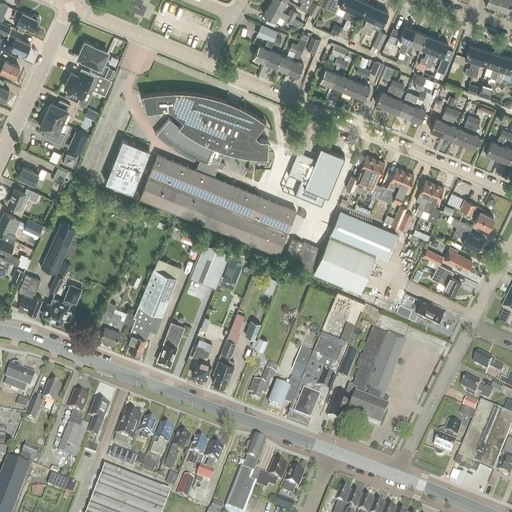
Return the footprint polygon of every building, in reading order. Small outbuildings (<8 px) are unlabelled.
[(286,0),(271,0),(269,4),(281,11),(287,0),(286,0)] [(314,15),(320,5),(312,0),(306,11),(314,15)] [(323,0),(320,6),(327,9),(332,0),(323,0)] [(342,17),(347,19),(355,0),(341,0),(342,0),(341,0),(332,0),(328,9),(336,13),(339,6),(346,9),(342,17)] [(354,13),(361,16),(367,3),(361,0),(355,0),(347,19),(350,21),(354,13)] [(486,0),(485,4),(496,8),(498,0),(486,0)] [(507,12),(511,0),(498,0),(496,8),(507,12)] [(377,8),(367,3),(361,16),(367,19),(364,27),(361,26),(359,31),(365,34),(368,29),(377,8)] [(269,4),(263,15),(275,21),(278,16),(285,19),(285,20),(292,24),(295,18),(287,14),(281,11),(269,4)] [(382,26),(388,13),(377,8),(368,29),(372,31),(373,28),(379,31),(380,31),(382,26)] [(290,9),(287,14),(295,18),(298,13),(290,9)] [(38,24),(40,19),(39,17),(34,15),(32,16),(31,17),(22,12),(22,13),(16,10),(13,16),(19,19),(15,27),(24,31),(26,27),(32,30),(35,25),(38,24)] [(10,27),(0,22),(0,31),(7,35),(10,27)] [(261,25),(257,34),(273,41),(276,36),(277,32),(261,25)] [(399,52),(405,54),(406,52),(415,30),(404,25),(401,31),(393,27),(388,41),(396,44),(398,39),(403,41),(402,45),(400,45),(398,51),(399,52)] [(413,45),(420,48),(426,34),(415,30),(406,52),(410,53),(413,45)] [(386,34),(380,31),(379,31),(372,46),(379,49),(386,34)] [(426,65),(428,60),(428,61),(437,39),(426,34),(420,48),(428,51),(427,53),(426,53),(424,59),(421,58),(420,63),(426,65)] [(8,54),(11,48),(25,55),(30,44),(15,37),(9,35),(6,41),(2,39),(0,42),(0,50),(8,54)] [(276,36),(273,41),(273,42),(273,43),(279,45),(282,38),(276,36)] [(319,40),(311,37),(306,51),(313,53),(319,40)] [(432,62),(435,54),(442,57),(448,43),(437,39),(428,61),(432,62)] [(265,62),(270,50),(273,43),(273,42),(267,40),(264,48),(258,45),(253,58),(265,62)] [(90,70),(104,77),(109,66),(102,63),(107,52),(85,42),(78,58),(88,62),(92,65),(90,70)] [(289,49),(295,52),(298,45),(292,42),(289,49)] [(473,70),(480,48),(469,44),(464,58),(473,61),(472,63),(471,63),(469,69),(466,68),(464,74),(471,76),(473,70)] [(298,45),(295,52),(301,54),(304,47),(298,45)] [(333,63),(339,66),(342,59),(341,59),(345,51),(334,46),(331,52),(337,54),(336,57),(333,63)] [(491,52),(480,48),(473,70),(477,72),(479,66),(478,65),(479,63),(487,66),(491,52)] [(276,67),(281,54),(270,50),(265,62),(276,67)] [(503,55),(491,52),(487,66),(494,68),(491,76),(495,77),(496,78),(503,55)] [(295,53),(292,59),(287,72),(298,76),(303,64),(297,61),(300,55),(295,53)] [(402,62),(408,65),(412,56),(406,53),(402,62)] [(276,67),(287,72),(292,59),(281,54),(276,67)] [(511,65),(511,58),(503,55),(496,78),(495,77),(494,81),(501,83),(504,71),(510,73),(511,65)] [(355,72),(362,75),(365,68),(364,68),(368,59),(361,57),(358,65),(358,66),(355,72)] [(0,71),(15,78),(19,67),(4,60),(4,61),(0,58),(0,71)] [(347,62),(342,59),(339,66),(345,68),(347,62)] [(444,74),(449,62),(441,59),(436,71),(444,74)] [(374,62),(370,71),(370,72),(379,76),(384,65),(382,64),(376,62),(376,63),(374,62)] [(384,75),(391,78),(395,68),(388,65),(384,75)] [(112,79),(116,71),(110,68),(106,76),(112,79)] [(320,81),(331,86),(336,73),(325,68),(320,81)] [(370,70),(365,68),(362,75),(367,77),(370,70)] [(64,87),(69,89),(67,92),(82,99),(87,88),(92,91),(99,77),(85,71),(86,72),(83,78),(71,72),(64,87)] [(348,78),(336,73),(331,86),(343,91),(348,78)] [(412,78),(411,82),(422,86),(425,78),(426,78),(415,73),(412,78)] [(108,86),(111,80),(103,77),(100,83),(108,86)] [(343,91),(355,96),(360,83),(348,78),(343,91)] [(425,78),(422,86),(431,89),(434,82),(425,78)] [(389,87),(395,89),(398,82),(392,79),(389,87)] [(385,108),(398,113),(403,101),(397,98),(398,96),(401,97),(402,92),(400,91),(404,84),(398,82),(395,89),(392,96),(391,95),(385,108)] [(360,83),(355,96),(364,99),(370,87),(360,83)] [(478,87),(469,84),(466,92),(475,95),(478,87)] [(489,100),(492,88),(481,85),(477,96),(489,100)] [(0,99),(4,101),(9,91),(0,86),(0,99)] [(146,111),(153,110),(160,109),(167,109),(169,109),(174,113),(178,117),(183,121),(179,126),(169,118),(157,132),(158,133),(158,132),(164,138),(171,143),(178,148),(186,153),(194,157),(200,159),(196,170),(158,154),(140,198),(278,254),(295,210),(214,177),(224,150),(229,152),(237,154),(245,155),(250,156),(258,157),(267,157),(267,156),(268,140),(260,139),(255,135),(265,122),(271,127),(271,126),(265,121),(258,116),(252,112),(245,108),(240,106),(225,100),(220,98),(212,96),(205,94),(197,92),(189,91),(182,91),(172,91),(165,91),(157,92),(149,92),(140,94),(140,95),(141,95),(146,111)] [(385,108),(391,95),(381,91),(375,104),(385,108)] [(409,118),(417,98),(418,96),(407,91),(403,101),(398,113),(409,118)] [(418,96),(417,98),(422,100),(423,100),(426,93),(420,91),(418,96)] [(449,96),(446,103),(452,106),(455,98),(449,96)] [(417,98),(409,118),(420,122),(425,110),(419,107),(422,100),(417,98)] [(69,125),(62,122),(67,110),(68,111),(70,105),(59,100),(57,105),(50,103),(49,107),(47,106),(42,113),(69,125)] [(502,105),(509,108),(511,102),(511,101),(507,100),(504,101),(502,105)] [(430,131),(441,135),(452,108),(446,106),(443,113),(440,120),(435,118),(430,131)] [(492,116),(493,111),(480,106),(478,110),(492,116)] [(455,118),(458,110),(452,108),(441,135),(452,140),(458,127),(452,125),(455,118)] [(93,111),(90,119),(95,121),(99,113),(93,111)] [(69,126),(69,125),(42,113),(41,113),(42,113),(40,122),(41,123),(39,127),(46,130),(43,137),(60,144),(64,135),(58,131),(62,122),(69,126)] [(463,144),(469,132),(474,118),(468,115),(465,122),(463,129),(458,127),(452,140),(463,144)] [(474,118),(469,132),(463,144),(474,149),(480,136),(474,134),(477,127),(480,120),(474,118)] [(496,158),(502,146),(505,139),(508,131),(502,129),(499,136),(500,136),(497,143),(491,141),(490,143),(486,152),(485,154),(496,158)] [(87,136),(79,132),(70,150),(79,154),(87,136)] [(123,141),(106,183),(133,194),(150,152),(123,141)] [(511,151),(511,149),(502,146),(496,158),(507,162),(511,151)] [(295,194),(294,195),(321,206),(325,196),(328,197),(344,157),(320,147),(316,159),(298,151),(288,175),(289,175),(301,180),(295,194)] [(72,166),(76,157),(66,153),(62,162),(72,166)] [(357,176),(359,177),(358,179),(353,191),(360,194),(364,185),(375,159),(366,155),(360,168),(357,176)] [(375,183),(384,163),(375,159),(364,185),(369,188),(368,192),(377,196),(381,186),(375,183)] [(34,184),(40,187),(43,180),(37,178),(39,174),(23,166),(18,177),(34,184)] [(388,196),(393,198),(404,171),(395,167),(390,181),(394,183),(391,190),(381,186),(377,196),(386,200),(388,196)] [(404,171),(393,198),(392,201),(400,204),(405,192),(405,193),(407,188),(408,189),(414,175),(404,171)] [(52,180),(62,184),(64,179),(54,174),(52,180)] [(346,188),(353,191),(358,179),(350,176),(346,188)] [(434,184),(425,180),(419,193),(416,201),(420,203),(417,208),(423,210),(434,184)] [(434,184),(423,210),(420,217),(434,223),(440,210),(434,208),(436,204),(438,201),(443,187),(434,184)] [(14,189),(7,205),(22,211),(28,197),(36,200),(35,202),(36,202),(39,194),(27,188),(24,193),(14,189)] [(452,194),(449,199),(460,204),(462,199),(452,194)] [(476,217),(474,222),(488,229),(493,218),(480,211),(481,208),(465,200),(460,209),(476,217)] [(451,214),(453,208),(445,205),(442,211),(451,214)] [(398,229),(406,209),(399,206),(391,226),(398,229)] [(314,273),(359,292),(360,291),(374,256),(375,256),(375,255),(386,260),(397,235),(340,211),(329,237),(314,272),(314,273)] [(15,217),(4,212),(0,220),(0,229),(6,232),(5,235),(15,240),(16,237),(15,233),(20,221),(14,218),(15,217)] [(405,213),(398,229),(406,232),(412,216),(405,213)] [(454,217),(451,224),(457,227),(453,234),(457,236),(458,234),(465,238),(462,244),(477,251),(483,239),(469,232),(472,227),(454,217)] [(22,231),(37,238),(43,225),(28,218),(22,231)] [(76,228),(61,222),(41,267),(55,274),(76,228)] [(186,231),(182,239),(201,246),(202,243),(204,239),(186,231)] [(3,259),(8,262),(18,266),(18,265),(23,267),(27,257),(21,254),(19,259),(8,254),(15,241),(3,235),(1,239),(0,238),(0,251),(6,254),(3,259)] [(304,242),(296,260),(293,267),(305,272),(310,274),(320,249),(304,242)] [(202,243),(189,278),(215,288),(229,253),(202,243)] [(443,257),(426,248),(423,256),(439,264),(443,257)] [(467,271),(472,261),(456,253),(457,251),(449,248),(444,260),(450,263),(467,271)] [(288,252),(286,258),(294,261),(297,255),(288,252)] [(231,259),(223,278),(235,283),(243,264),(231,259)] [(70,264),(62,261),(58,271),(65,275),(70,264)] [(431,279),(445,286),(443,291),(454,297),(461,282),(450,277),(453,272),(438,264),(431,279)] [(20,283),(24,272),(15,269),(10,279),(20,283)] [(177,278),(154,269),(134,315),(133,317),(135,318),(132,326),(129,335),(131,336),(129,342),(132,343),(129,350),(140,354),(143,347),(144,347),(146,340),(144,339),(145,336),(147,337),(151,328),(156,330),(165,309),(177,278)] [(63,278),(56,274),(56,276),(49,290),(56,293),(63,278)] [(140,278),(134,275),(130,284),(136,287),(140,278)] [(34,296),(40,280),(31,276),(17,311),(23,313),(22,313),(25,314),(26,312),(36,316),(42,300),(34,296)] [(81,289),(70,284),(63,302),(52,298),(50,304),(47,303),(43,315),(54,320),(56,323),(59,324),(62,323),(63,319),(67,320),(69,319),(72,313),(71,311),(67,309),(70,301),(73,303),(76,301),(81,289)] [(336,298),(323,332),(344,340),(357,305),(336,298)] [(511,300),(508,299),(503,310),(504,310),(511,314),(511,300)] [(446,313),(436,309),(436,308),(432,306),(432,307),(423,302),(417,316),(439,327),(446,313)] [(115,343),(120,331),(119,331),(123,322),(132,326),(135,318),(133,317),(134,315),(127,312),(123,322),(118,320),(120,315),(112,312),(115,306),(108,303),(105,310),(105,309),(99,323),(105,326),(100,337),(115,343)] [(504,310),(498,322),(505,325),(511,314),(504,310)] [(254,340),(260,324),(250,321),(244,336),(254,340)] [(164,343),(157,361),(158,361),(158,362),(163,364),(164,363),(165,364),(169,365),(174,354),(175,354),(177,349),(176,349),(184,327),(171,322),(163,342),(164,343)] [(200,329),(206,331),(209,324),(203,322),(200,329)] [(358,389),(348,413),(348,414),(379,426),(387,407),(385,407),(388,399),(383,397),(405,342),(384,333),(372,329),(356,368),(359,369),(352,387),(357,389),(358,389)] [(300,382),(299,382),(291,405),(289,411),(294,413),(294,415),(310,421),(319,398),(316,396),(320,388),(328,391),(334,377),(339,364),(337,363),(345,344),(321,334),(313,353),(308,363),(306,369),(300,382)] [(267,341),(258,337),(253,349),(262,353),(267,341)] [(234,366),(233,366),(234,364),(230,362),(229,365),(227,364),(230,356),(231,356),(236,343),(226,339),(218,361),(213,373),(216,375),(213,383),(224,387),(228,377),(229,378),(234,366)] [(192,374),(199,377),(199,378),(203,379),(204,379),(205,379),(210,366),(205,364),(210,351),(196,346),(192,357),(198,359),(197,362),(196,363),(194,366),(195,367),(192,374)] [(494,362),(492,360),(479,353),(473,363),(487,371),(489,367),(501,373),(504,368),(494,363),(494,362)] [(298,359),(296,365),(306,369),(308,363),(298,359)] [(344,359),(338,374),(344,377),(351,361),(344,359)] [(12,366),(11,366),(6,378),(7,378),(5,382),(11,384),(10,388),(24,393),(27,386),(29,387),(34,375),(18,369),(20,366),(12,363),(13,363),(12,366)] [(261,383),(255,380),(254,381),(253,382),(252,384),(252,386),(250,393),(252,394),(250,398),(258,401),(262,393),(264,395),(270,380),(272,381),(275,373),(266,370),(261,383)] [(511,387),(511,373),(510,372),(507,380),(501,377),(499,382),(505,385),(511,387)] [(480,385),(480,384),(466,377),(461,387),(468,391),(467,393),(474,396),(477,391),(483,394),(482,396),(489,400),(493,390),(486,387),(486,388),(480,385)] [(288,389),(277,384),(269,405),(280,409),(283,402),(291,405),(299,382),(292,379),(288,389)] [(54,403),(61,386),(49,382),(42,399),(54,403)] [(491,388),(500,392),(503,387),(494,382),(491,388)] [(339,421),(343,411),(348,413),(358,389),(357,389),(352,387),(350,392),(347,391),(345,396),(336,393),(327,417),(339,421)] [(88,397),(75,392),(66,414),(71,416),(58,451),(77,458),(80,449),(78,448),(88,424),(79,421),(85,408),(84,407),(88,397)] [(25,409),(28,401),(19,398),(16,405),(25,409)] [(466,398),(462,407),(474,412),(478,403),(466,398)] [(34,421),(41,402),(34,399),(26,418),(34,421)] [(90,416),(94,418),(88,433),(96,436),(102,421),(103,421),(106,413),(105,412),(108,404),(96,400),(90,416)] [(511,415),(481,402),(459,456),(456,464),(476,472),(479,464),(493,470),(511,424),(511,415)] [(141,416),(125,410),(116,434),(116,435),(114,441),(125,445),(128,439),(132,441),(141,416)] [(146,441),(148,435),(151,436),(157,422),(145,418),(140,432),(142,433),(140,438),(146,441)] [(446,430),(445,430),(443,430),(441,430),(439,431),(438,433),(437,435),(435,438),(434,438),(434,439),(438,440),(434,448),(436,449),(436,451),(436,453),(437,454),(439,455),(441,455),(443,454),(444,452),(451,455),(456,442),(451,440),(454,434),(457,436),(461,425),(449,421),(446,430)] [(165,442),(167,442),(172,428),(161,424),(156,438),(159,439),(157,444),(154,443),(150,452),(162,457),(165,448),(165,447),(164,448),(162,447),(165,442)] [(189,436),(178,432),(175,439),(164,466),(171,469),(176,455),(175,455),(178,448),(184,450),(187,443),(186,443),(189,436)] [(0,437),(0,444),(8,446),(10,439),(0,437)] [(195,437),(190,451),(192,452),(188,464),(194,466),(198,455),(201,456),(207,442),(195,437)] [(245,511),(252,495),(255,485),(260,472),(254,469),(264,445),(265,442),(253,437),(251,442),(250,443),(247,444),(246,449),(247,451),(245,456),(247,456),(242,468),(240,467),(225,508),(234,511),(245,511)] [(501,463),(498,471),(503,472),(502,474),(507,476),(508,474),(509,475),(511,468),(511,467),(511,453),(511,450),(511,440),(509,439),(502,456),(503,457),(501,462),(501,463)] [(97,447),(86,442),(83,449),(95,454),(97,447)] [(33,462),(39,449),(25,443),(19,457),(33,462)] [(217,462),(222,448),(211,443),(206,457),(209,459),(205,468),(200,466),(197,476),(195,481),(201,483),(203,478),(210,481),(214,471),(212,470),(215,461),(217,462)] [(119,450),(115,460),(127,465),(127,464),(131,454),(119,450)] [(0,511),(12,511),(30,466),(7,458),(0,476),(0,511)] [(156,464),(145,459),(141,470),(152,475),(156,464)] [(268,475),(260,472),(255,485),(266,489),(268,484),(274,487),(277,479),(280,480),(286,465),(274,460),(268,475)] [(295,486),(297,487),(303,472),(291,467),(282,490),(291,494),(295,486)] [(162,511),(170,493),(104,468),(86,511),(162,511)] [(47,485),(65,492),(69,482),(51,475),(47,485)] [(184,475),(176,495),(186,499),(194,479),(184,475)] [(75,484),(70,482),(67,492),(72,494),(75,484)] [(31,495),(42,495),(42,487),(31,487),(31,495)] [(335,509),(333,511),(343,511),(345,509),(342,508),(349,490),(340,487),(335,501),(338,502),(336,506),(335,509)] [(345,509),(343,511),(353,511),(355,508),(360,495),(352,491),(345,509)] [(369,511),(367,511),(372,499),(363,496),(358,510),(360,511),(359,511),(369,511)] [(287,503),(276,498),(274,504),(273,505),(285,509),(287,503)] [(379,511),(383,504),(375,500),(369,511),(379,511)] [(213,501),(210,508),(219,511),(220,511),(224,505),(213,501)]
